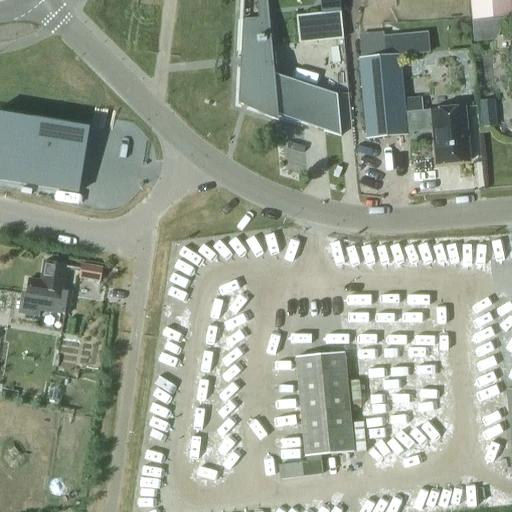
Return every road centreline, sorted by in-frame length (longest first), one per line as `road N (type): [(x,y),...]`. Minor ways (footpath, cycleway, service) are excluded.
road 1 (unknown): [(303,280),(451,288),(461,481),(193,502),(176,498),(169,481),(200,292),(222,276),(266,278)]
road 2 (tertiary): [(197,156),(269,196),(365,221),(511,209)]
road 3 (unclassified): [(108,511),(148,242),(128,237)]
road 4 (unknown): [(266,278),(240,498)]
road 5 (tertiary): [(197,156),(89,48)]
road 6 (unclassified): [(128,237),(0,208)]
